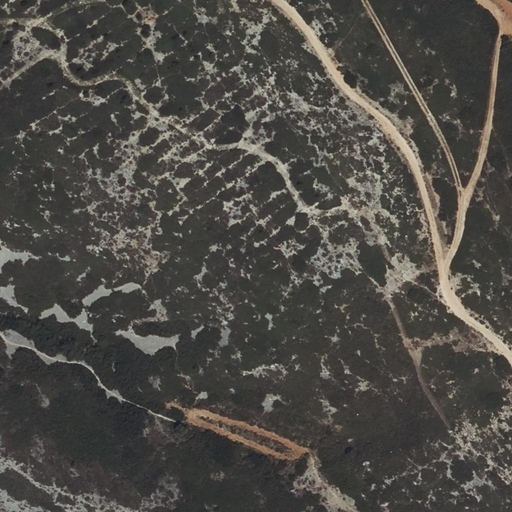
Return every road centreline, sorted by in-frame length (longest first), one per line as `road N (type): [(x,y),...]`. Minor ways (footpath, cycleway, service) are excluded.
road 1 (track): [(279,0),(335,74),(408,142),(435,268),(452,300),(511,366)]
road 2 (track): [(510,20),(458,238),(440,278)]
road 3 (track): [(365,0),(450,147),(463,197)]
